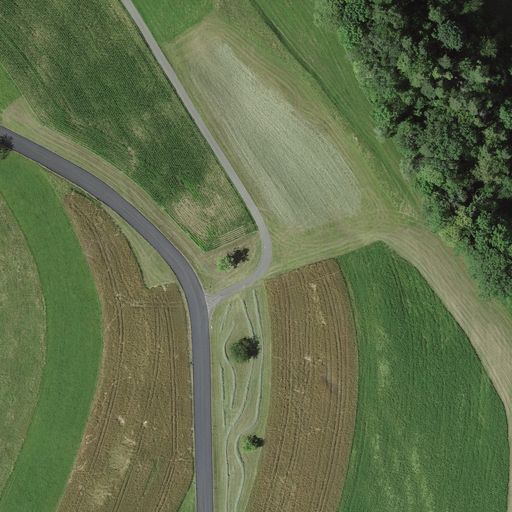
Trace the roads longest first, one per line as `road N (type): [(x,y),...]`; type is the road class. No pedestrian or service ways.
road 1 (secondary): [(203,511),(197,312),(183,274),(107,196),(0,136)]
road 2 (track): [(197,312),(256,276),(261,225),(124,0)]
